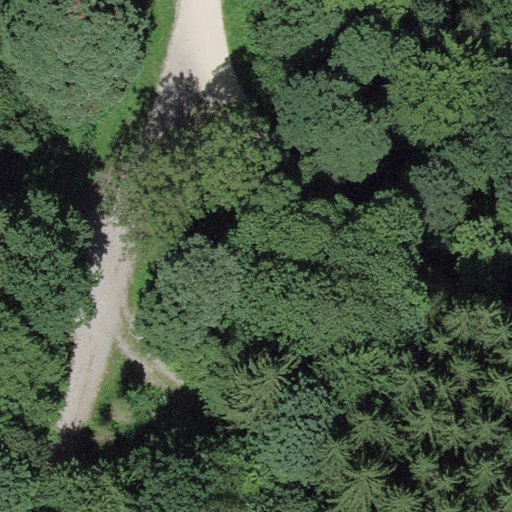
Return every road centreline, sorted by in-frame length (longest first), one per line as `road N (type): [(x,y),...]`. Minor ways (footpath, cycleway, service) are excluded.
road 1 (track): [(30,511),(189,24)]
road 2 (track): [(511,334),(339,208),(252,129),(189,24),(191,0)]
road 3 (track): [(0,234),(91,330),(287,470),(323,511)]
